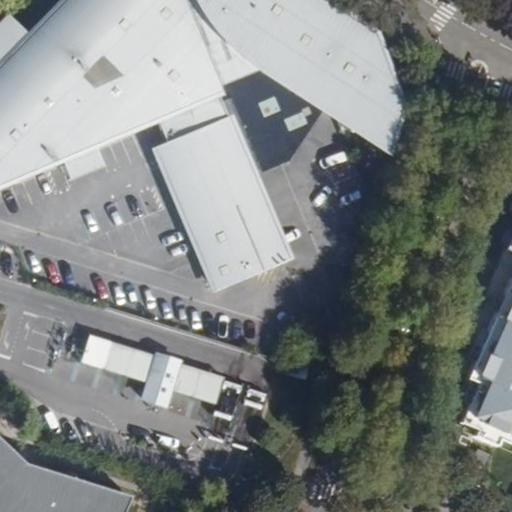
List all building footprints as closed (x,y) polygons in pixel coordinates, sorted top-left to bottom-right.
[(315,0),(67,0),(0,70),(0,179),(56,156),(44,128),(76,115),(88,143),(151,116),(162,145),(151,150),(208,286),(281,255),(211,85),(186,27),(207,18),(208,20),(209,22),(211,24),(212,25),(213,27),(214,29),(216,30),(217,32),(218,34),(220,35),(221,37),(222,38),(224,40),(225,42),(227,43),(228,44),(230,46),(231,47),(233,49),(234,50),(236,52),(237,53),(239,55),(240,56),(242,57),(243,59),(245,60),(247,61),(248,63),(250,64),(252,65),(253,67),(255,68),(369,142),(386,118),(389,120),(394,106),(376,53),(371,36),(315,0)] [(0,26),(0,70),(30,39),(8,17),(0,26)] [(186,27),(211,85),(255,68),(253,67),(252,65),(250,64),(248,63),(247,61),(245,60),(243,59),(242,57),(240,56),(239,55),(237,53),(236,52),(234,50),(233,49),(231,47),(230,46),(228,44),(227,43),(225,42),(224,40),(222,38),(221,37),(220,35),(218,34),(217,32),(216,30),(214,29),(213,27),(212,25),(211,24),(209,22),(208,20),(207,18),(186,27)] [(88,143),(76,115),(44,128),(56,156),(65,179),(98,165),(88,143)] [(389,120),(386,118),(369,142),(379,148),(386,128),(389,120)] [(154,357),(111,343),(103,370),(146,384),(154,357)] [(179,363),(155,355),(154,357),(146,384),(141,399),(166,406),(170,391),(179,364),(179,363)] [(222,377),(179,364),(170,391),(213,405),(222,377)] [(498,489),(511,481),(511,469),(500,449),(481,460),(498,489)] [(125,511),(130,500),(10,475),(0,461),(0,511),(125,511)]
